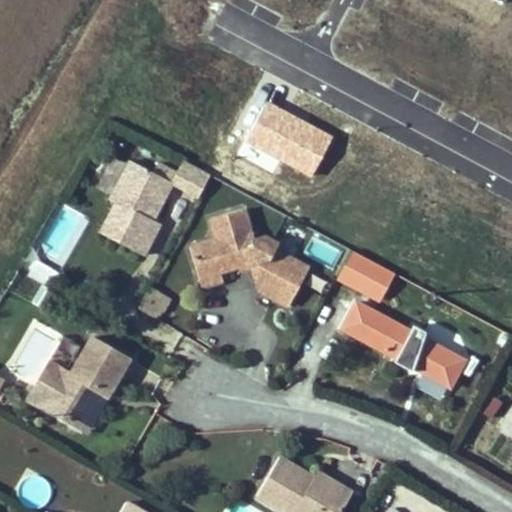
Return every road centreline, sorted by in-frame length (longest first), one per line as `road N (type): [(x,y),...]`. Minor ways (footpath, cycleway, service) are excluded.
road 1 (residential): [(209,390),(369,424),(511,509)]
road 2 (residential): [(511,157),(338,62),(374,0)]
